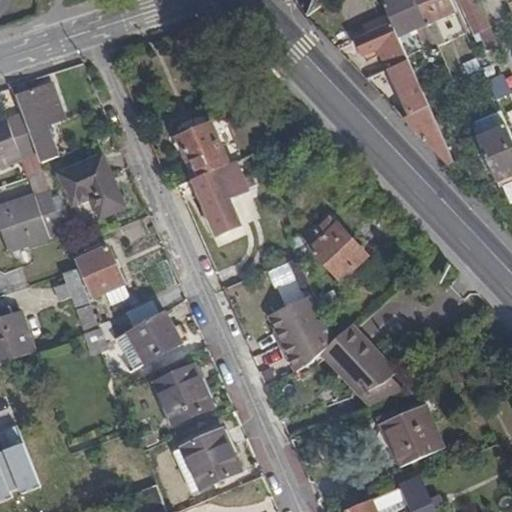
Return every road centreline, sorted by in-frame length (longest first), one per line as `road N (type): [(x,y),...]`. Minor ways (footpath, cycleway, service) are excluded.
road 1 (residential): [(84,31),(296,511)]
road 2 (primary): [(238,0),(511,287)]
road 3 (residential): [(84,31),(202,0)]
